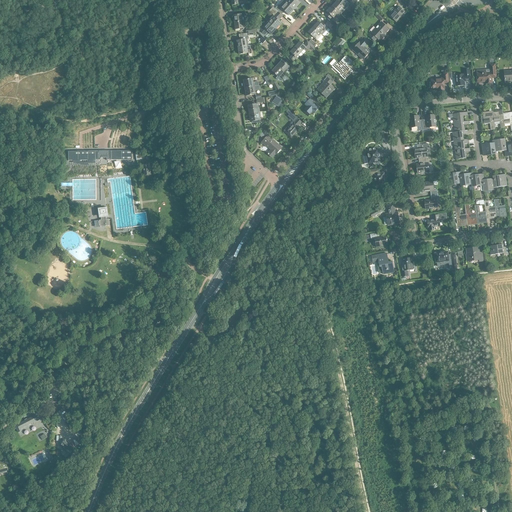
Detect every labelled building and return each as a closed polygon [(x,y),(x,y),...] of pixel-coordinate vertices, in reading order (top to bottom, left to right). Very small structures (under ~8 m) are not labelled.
[(289,15),(294,9),(287,2),(285,0),(284,0),(279,5),(275,9),(281,14),(284,11),(289,15)] [(294,9),(300,3),(297,0),(288,0),(287,2),(294,9)] [(341,14),(350,4),(348,2),(346,5),(343,2),(341,4),(337,1),(333,6),(332,6),(341,14)] [(341,14),(332,6),(327,12),(329,13),(327,15),(331,19),(333,17),(334,18),(336,16),(338,18),(341,15),(341,14)] [(403,14),(404,16),(406,13),(399,6),(391,15),(393,17),(392,18),(396,22),(401,17),(401,16),(403,14)] [(277,29),(282,23),(278,20),(283,16),(281,14),(275,9),(273,7),(270,11),(275,15),(269,22),(277,29)] [(243,21),(243,22),(245,21),(245,16),(247,16),(246,13),(233,14),(234,23),(243,21)] [(244,30),(243,22),(243,21),(234,23),(236,31),(244,30)] [(322,35),(328,28),(327,27),(328,26),(331,28),(333,26),(328,21),(326,24),(325,25),(324,25),(321,23),(321,22),(321,23),(321,24),(318,22),(314,27),(319,32),(322,35)] [(269,22),(264,27),(260,31),(265,35),(268,31),(271,34),(277,29),(269,22)] [(381,40),(385,36),(384,34),(389,29),(381,22),(372,33),(370,36),(375,41),(377,38),(377,37),(378,37),(381,40)] [(319,32),(314,27),(311,30),(310,29),(308,31),(309,32),(308,32),(309,33),(308,34),(311,36),(311,35),(317,40),(322,35),(319,32)] [(249,46),(248,39),(249,39),(248,36),(250,35),(249,33),(239,35),(240,37),(241,37),(242,40),(237,41),(238,47),(249,46)] [(364,37),(359,42),(360,42),(353,50),(361,57),(361,58),(362,58),(363,60),(370,52),(368,50),(365,47),(370,42),(364,37)] [(301,52),(304,50),(305,48),(307,50),(310,48),(312,50),(315,48),(307,41),(304,45),(300,42),(298,44),(297,44),(295,46),(296,46),(295,47),(301,52)] [(252,54),(250,46),(249,46),(238,47),(239,54),(243,54),(248,53),(249,54),(252,54)] [(295,47),(290,52),(293,54),(289,57),(294,61),(299,56),(298,55),(301,52),(295,47)] [(335,60),(330,65),(332,66),(341,74),(340,75),(345,80),(351,73),(350,73),(352,71),(347,66),(352,60),(346,55),(341,61),(339,63),(337,61),(335,60)] [(279,63),(277,66),(284,72),(286,73),(290,68),(289,66),(282,61),(279,64),(279,63)] [(299,75),(302,72),(292,62),(290,65),(297,72),(297,73),(299,75)] [(490,65),(491,72),(486,73),(485,70),(477,70),(478,82),(486,82),(488,82),(489,83),(492,83),(492,77),(496,77),(495,65),(490,65)] [(286,73),(284,72),(277,66),(275,68),(276,68),(273,71),(278,76),(276,78),(278,80),(280,78),(282,80),(287,74),(286,73)] [(466,81),(470,81),(469,70),(464,70),(464,74),(456,75),(456,79),(455,79),(456,83),(457,86),(465,85),(464,81),(466,81)] [(511,70),(504,71),(504,74),(503,74),(503,79),(505,79),(505,82),(510,82),(510,81),(511,80),(511,70)] [(441,78),(441,79),(431,80),(432,90),(438,89),(438,91),(444,91),(444,89),(445,89),(444,81),(449,81),(448,73),(443,73),(444,78),(441,78)] [(326,76),(327,77),(332,82),(334,80),(328,74),(326,76)] [(272,84),(268,76),(264,78),(269,86),(272,84)] [(325,81),(318,90),(326,97),(334,89),(330,85),(332,82),(327,77),(324,80),(325,81)] [(253,79),(244,80),(245,88),(254,87),(253,79)] [(247,96),(255,94),(254,87),(245,88),(247,96)] [(279,95),(275,96),(275,98),(272,102),(278,106),(281,103),(282,101),(279,95)] [(305,109),(304,111),(308,115),(310,114),(312,111),(314,113),(319,108),(310,100),(305,105),(307,106),(305,109)] [(259,112),(258,104),(248,106),(250,113),(259,112)] [(286,128),(284,131),(285,132),(287,134),(290,137),(290,136),(291,138),(300,128),(298,126),(302,122),(297,118),(289,110),(287,112),(289,115),(288,116),(293,122),(294,123),(288,129),(286,128)] [(494,122),(500,121),(501,129),(505,128),(505,124),(504,124),(503,116),(503,113),(503,111),(499,111),(499,110),(492,111),(493,112),(493,118),(494,122)] [(250,113),(251,122),(260,120),(259,112),(250,113)] [(483,117),(481,117),(481,121),(482,124),(484,124),(484,123),(490,122),(491,130),(495,129),(494,122),(493,118),(493,112),(489,113),(489,112),(483,113),(483,117)] [(463,122),(462,116),(463,116),(462,113),(461,113),(456,114),(452,114),(453,117),(454,117),(455,123),(454,123),(464,122),(463,122)] [(511,118),(510,119),(509,113),(503,113),(503,116),(504,124),(505,124),(510,123),(511,131),(511,130),(511,118)] [(426,116),(427,122),(422,122),(423,130),(431,129),(431,127),(436,127),(435,123),(436,123),(436,120),(435,120),(434,115),(426,116)] [(417,127),(418,131),(423,130),(422,122),(419,123),(418,116),(410,117),(412,128),(417,127)] [(464,131),(463,125),(464,125),(464,122),(454,123),(454,126),(455,126),(456,132),(462,131),(464,131)] [(264,140),(261,143),(267,147),(267,146),(271,150),(268,154),(272,158),(275,154),(276,154),(281,148),(277,145),(278,144),(268,136),(270,134),(265,129),(263,132),(268,136),(264,140)] [(463,140),(462,134),(463,134),(462,131),(456,132),(452,132),(453,136),(454,136),(455,141),(454,141),(464,140),(463,140)] [(464,149),(463,143),(464,143),(464,140),(454,141),(454,145),(455,145),(456,150),(455,150),(465,149),(464,149)] [(493,144),(494,144),(494,147),(497,146),(498,150),(505,149),(505,145),(504,140),(497,141),(497,140),(493,141),(493,144)] [(429,147),(429,144),(417,145),(418,149),(414,149),(416,158),(419,158),(426,157),(427,157),(426,148),(429,147)] [(494,147),(494,144),(493,144),(486,145),(486,144),(482,144),(483,151),(487,150),(487,154),(495,153),(494,147)] [(381,161),(380,153),(377,153),(376,149),(372,149),(371,149),(369,149),(369,150),(366,151),(367,156),(369,156),(370,163),(371,163),(372,163),(374,163),(374,162),(381,161)] [(455,150),(455,154),(456,154),(457,159),(465,158),(464,152),(465,152),(465,149),(455,150)] [(100,151),(75,151),(75,154),(75,160),(101,160),(101,157),(106,157),(106,160),(131,160),(131,151),(101,151),(100,151)] [(426,157),(419,158),(420,164),(416,164),(417,173),(429,172),(428,163),(427,163),(426,157)] [(143,165),(144,175),(151,174),(150,168),(151,168),(150,162),(146,162),(147,165),(143,165)] [(376,185),(386,183),(384,173),(379,174),(378,171),(369,172),(370,176),(374,175),(376,185)] [(460,177),(457,178),(457,174),(449,175),(450,184),(458,183),(458,184),(461,183),(462,183),(461,177),(460,177)] [(472,178),(468,179),(468,175),(460,176),(460,177),(461,177),(462,183),(461,183),(461,185),(469,184),(469,185),(473,184),(472,178)] [(483,179),(480,180),(479,176),(471,177),(472,178),(473,184),(473,186),(480,185),(480,186),(484,185),(483,181),(483,179)] [(505,180),(502,180),(501,176),(494,177),(495,184),(495,186),(502,185),(502,186),(506,186),(505,180)] [(495,184),(491,184),(491,180),(483,181),(484,185),(484,190),(492,189),(492,190),(496,190),(495,186),(495,184)] [(422,192),(430,191),(431,197),(438,196),(437,190),(434,191),(433,181),(421,183),(422,192)] [(439,199),(439,196),(438,196),(431,197),(431,200),(424,200),(426,209),(438,208),(436,199),(439,199)] [(498,199),(494,200),(495,208),(496,212),(497,217),(497,218),(499,218),(498,216),(500,215),(500,216),(506,216),(505,206),(499,207),(499,206),(498,199)] [(495,208),(489,208),(489,207),(488,201),(484,201),(486,212),(486,213),(487,219),(489,219),(489,217),(490,217),(490,218),(497,217),(496,212),(495,208)] [(399,222),(398,214),(395,215),(393,204),(387,205),(389,214),(387,214),(387,216),(386,217),(383,218),(385,225),(388,224),(388,225),(396,224),(396,222),(399,222)] [(476,214),(470,214),(470,213),(469,204),(465,204),(466,215),(467,219),(468,224),(471,223),(471,224),(477,223),(477,221),(477,218),(476,218),(476,214)] [(48,218),(56,218),(56,205),(48,205),(48,210),(46,210),(46,217),(48,217),(48,218)] [(455,206),(452,206),(454,221),(457,220),(461,220),(461,225),(468,224),(467,219),(466,215),(461,216),(460,215),(459,205),(455,206)] [(486,212),(480,213),(480,212),(479,205),(475,206),(476,214),(476,218),(477,218),(477,221),(481,221),(481,223),(487,222),(487,219),(486,213),(486,212)] [(106,219),(106,215),(108,215),(107,207),(97,208),(98,216),(100,216),(101,220),(99,220),(100,227),(109,225),(108,219),(106,219)] [(379,208),(370,213),(372,217),(381,212),(379,208)] [(438,214),(438,215),(433,216),(433,219),(427,220),(428,227),(429,227),(429,230),(435,229),(435,227),(440,226),(439,219),(447,218),(446,213),(438,214)] [(387,239),(386,239),(386,236),(381,237),(381,236),(380,237),(379,233),(370,234),(371,240),(373,239),(373,238),(375,238),(376,247),(385,246),(384,245),(388,245),(387,239)] [(504,247),(503,245),(496,246),(496,245),(491,246),(491,251),(490,251),(491,254),(492,254),(492,255),(502,253),(502,256),(508,255),(507,247),(504,247)] [(466,249),(467,255),(466,255),(467,261),(480,259),(480,261),(483,261),(482,253),(479,253),(479,248),(466,249)] [(436,263),(437,263),(438,266),(445,265),(445,264),(449,263),(450,269),(457,268),(455,253),(451,253),(451,254),(448,255),(448,252),(435,253),(436,263)] [(388,259),(387,253),(372,256),(373,261),(379,260),(380,266),(382,265),(384,275),(394,273),(392,262),(388,263),(387,259),(388,259)] [(408,270),(414,270),(412,258),(402,259),(403,264),(404,264),(404,265),(403,265),(403,266),(400,266),(402,277),(408,276),(408,270)] [(165,269),(163,271),(162,272),(162,273),(157,271),(156,273),(155,272),(155,276),(156,276),(155,280),(162,282),(165,273),(165,272),(167,274),(168,272),(165,269)] [(62,408),(58,411),(64,420),(65,420),(69,416),(62,408)] [(14,425),(18,432),(22,430),(21,429),(31,423),(36,420),(37,421),(43,418),(40,413),(41,412),(40,410),(33,414),(34,416),(19,423),(14,425)] [(70,418),(65,422),(69,428),(74,424),(70,418)] [(76,446),(69,437),(64,441),(71,450),(76,446)]
